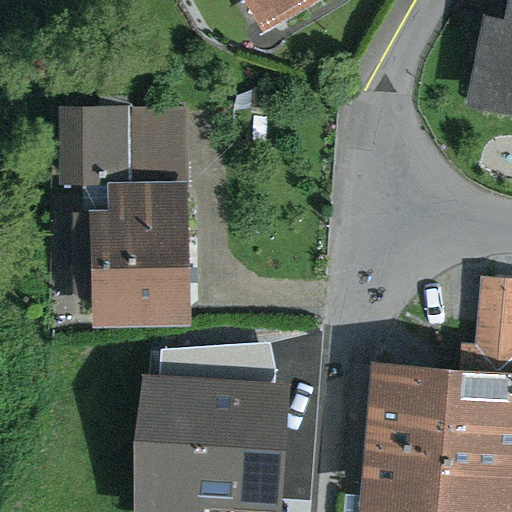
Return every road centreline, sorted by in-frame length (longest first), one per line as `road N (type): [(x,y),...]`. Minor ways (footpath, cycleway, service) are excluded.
road 1 (residential): [(404,215),(372,260),(345,331),(329,511)]
road 2 (residential): [(436,0),(385,111),(404,215)]
